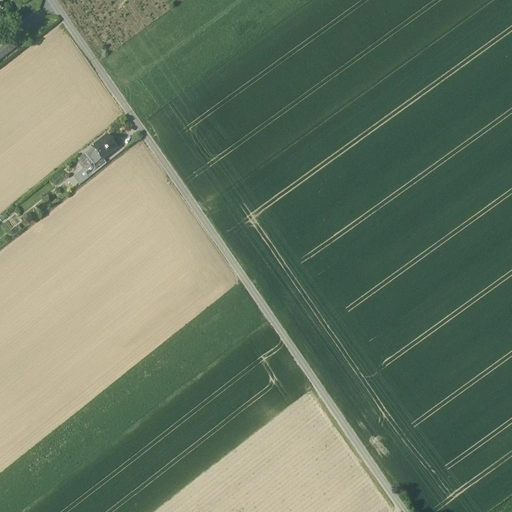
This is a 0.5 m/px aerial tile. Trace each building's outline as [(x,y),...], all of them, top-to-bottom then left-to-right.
[(11,42),(0,50),(0,60),(16,48),(11,42)] [(107,137),(91,150),(100,162),(101,162),(102,161),(116,149),(107,137)] [(100,162),(91,150),(85,155),(93,165),(94,166),(100,162)] [(85,155),(79,159),(78,163),(84,170),(85,171),(89,167),(93,165),(85,155)] [(100,162),(94,166),(93,165),(89,167),(95,174),(106,165),(102,161),(101,162),(100,162)] [(84,170),(73,179),(79,187),(95,174),(89,167),(85,171),(84,170)]
